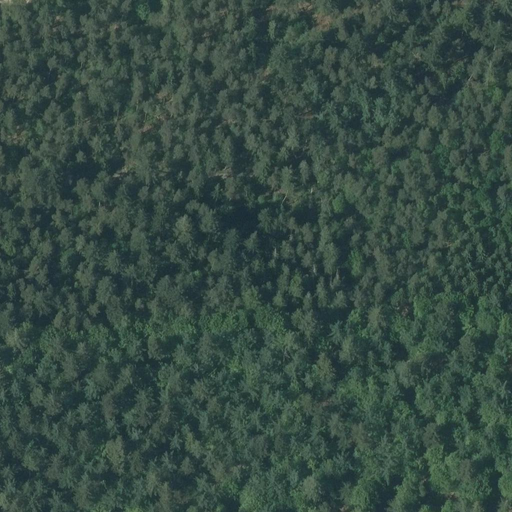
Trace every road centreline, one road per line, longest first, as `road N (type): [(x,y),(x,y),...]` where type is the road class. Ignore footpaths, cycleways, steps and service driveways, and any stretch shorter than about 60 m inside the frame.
road 1 (track): [(0,183),(511,149)]
road 2 (track): [(0,353),(130,352),(311,334),(322,511)]
road 3 (track): [(311,334),(511,316)]
